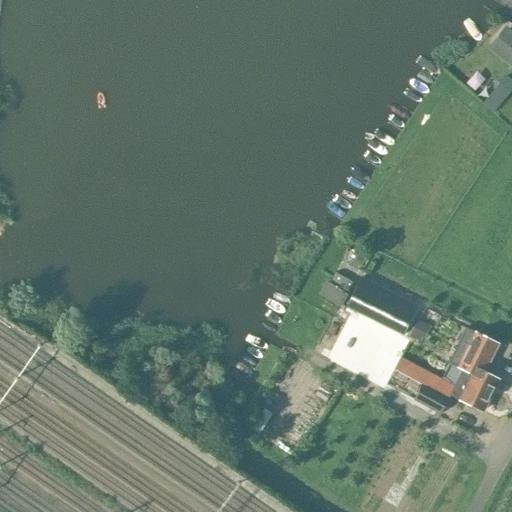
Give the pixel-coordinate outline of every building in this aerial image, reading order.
[(511,35),(507,31),(492,50),(506,61),(505,63),(511,68),(511,35)] [(511,81),(504,75),(498,83),(498,84),(509,93),(511,89),(511,81)] [(402,335),(409,322),(416,306),(361,278),(351,298),(346,307),(402,335)] [(348,295),(326,281),(318,294),(340,307),(348,295)] [(416,319),(410,332),(421,338),(424,339),(430,326),(416,319)] [(400,357),(393,370),(421,385),(414,399),(440,413),(450,395),(481,411),(497,379),(483,372),(497,343),(480,335),(480,334),(477,332),(476,333),(465,328),(448,363),(463,370),(454,387),(400,357)]
